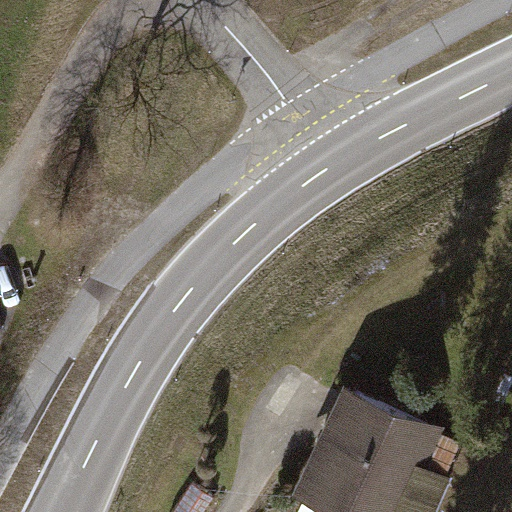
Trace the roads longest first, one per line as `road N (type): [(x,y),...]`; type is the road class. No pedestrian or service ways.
road 1 (secondary): [(67,511),(138,365),(180,304),(228,250),(340,163)]
road 2 (unclassified): [(340,163),(206,0)]
road 3 (secondary): [(340,163),(511,74)]
road 4 (track): [(280,90),(432,0)]
